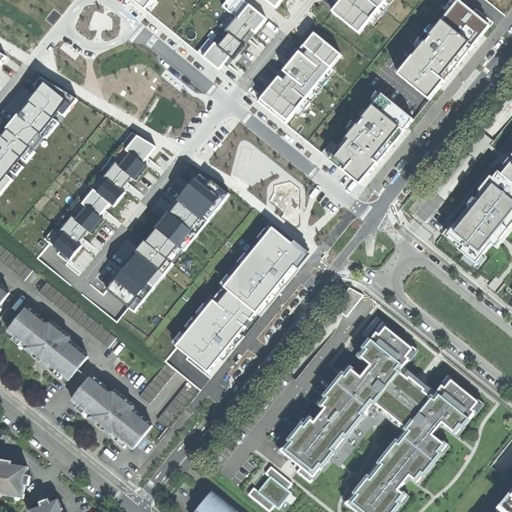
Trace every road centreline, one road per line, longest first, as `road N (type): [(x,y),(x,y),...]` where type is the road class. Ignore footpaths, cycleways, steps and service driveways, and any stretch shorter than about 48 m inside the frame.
road 1 (residential): [(139,511),(372,221)]
road 2 (residential): [(107,0),(372,221)]
road 3 (residential): [(372,221),(511,49)]
road 4 (residential): [(412,252),(386,283),(511,385)]
road 5 (residential): [(0,400),(139,511)]
road 6 (residential): [(0,102),(82,0)]
road 7 (residential): [(511,331),(412,252)]
